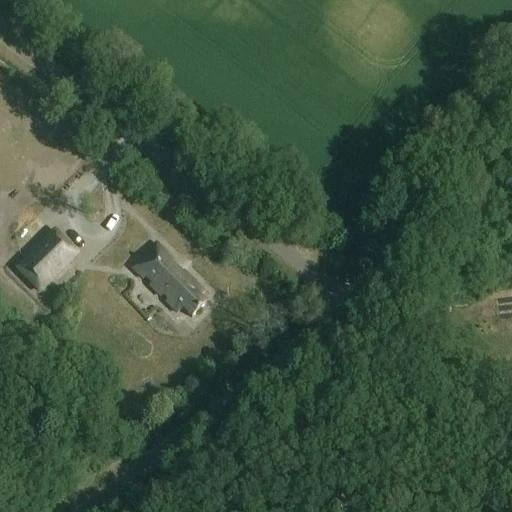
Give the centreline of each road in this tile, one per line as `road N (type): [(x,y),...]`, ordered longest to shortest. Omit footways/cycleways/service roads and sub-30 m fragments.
road 1 (unclassified): [(347,302),(0,35)]
road 2 (unclassified): [(77,511),(347,302)]
road 3 (unclassified): [(347,302),(392,260),(511,96)]
